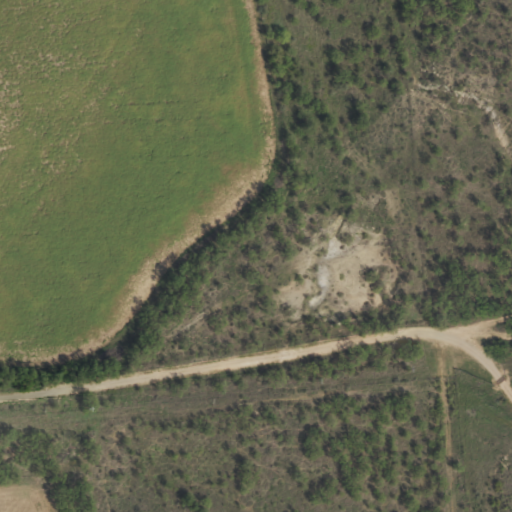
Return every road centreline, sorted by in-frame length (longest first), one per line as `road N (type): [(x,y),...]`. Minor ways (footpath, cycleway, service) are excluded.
road 1 (residential): [(511,418),(497,405),(461,405),(386,379),(249,369),(0,394)]
road 2 (residential): [(123,382),(190,318),(259,296),(323,284),(511,296)]
